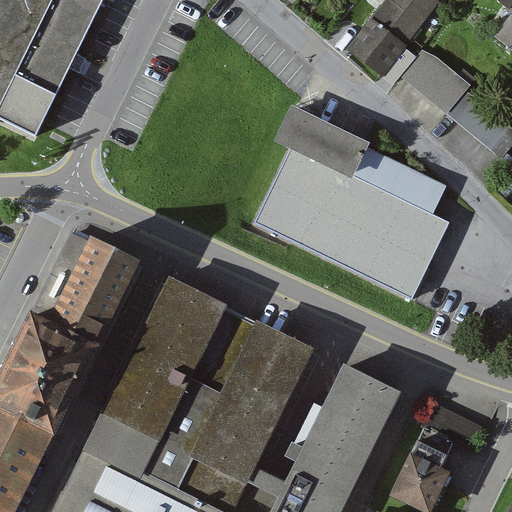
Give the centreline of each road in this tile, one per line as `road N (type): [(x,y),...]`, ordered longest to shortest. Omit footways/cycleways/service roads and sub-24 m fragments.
road 1 (residential): [(511,381),(74,185)]
road 2 (residential): [(511,228),(257,0)]
road 3 (residential): [(159,0),(74,185)]
road 4 (residential): [(74,185),(0,317)]
